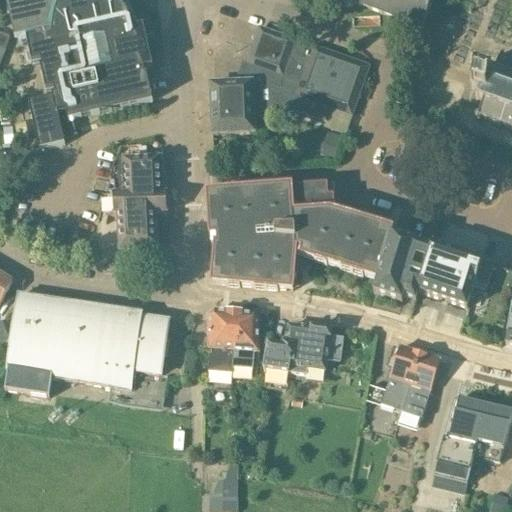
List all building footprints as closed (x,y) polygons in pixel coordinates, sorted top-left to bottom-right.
[(131,0),(17,0),(9,2),(7,2),(15,38),(43,32),(45,37),(28,41),(33,65),(42,63),(44,69),(42,70),(47,94),(55,92),(57,98),(29,104),(40,151),(65,145),(59,116),(67,114),(69,120),(153,102),(148,78),(146,78),(144,72),(154,70),(154,69),(148,46),(146,46),(145,40),(154,38),(149,14),(133,18),(129,0),(131,0)] [(418,0),(353,0),(409,23),(418,0)] [(298,98),(299,96),(316,48),(296,41),(260,28),(248,63),(243,62),(235,84),(241,83),(240,84),(253,84),(253,89),(265,88),(297,100),(298,98)] [(0,32),(0,48),(2,49),(6,51),(11,37),(0,32)] [(336,111),(352,117),(353,117),(371,66),(316,48),(299,96),(337,109),(336,111)] [(511,61),(504,58),(505,55),(502,54),(501,57),(497,56),(496,59),(500,60),(495,72),(487,69),(485,76),(478,74),(475,82),(472,90),(479,93),(476,100),(485,103),(480,115),(477,113),(476,116),(479,118),(478,121),(480,122),(481,119),(499,125),(497,128),(500,129),(501,126),(511,129),(511,61)] [(337,109),(299,96),(298,98),(297,100),(265,88),(253,89),(253,84),(240,84),(241,83),(235,84),(211,85),(213,136),(256,134),(255,112),(294,111),(293,110),(328,123),(326,129),(334,132),(335,128),(346,132),(352,117),(336,111),(337,109)] [(156,215),(156,216),(168,215),(167,195),(163,195),(161,160),(118,162),(114,178),(124,177),(126,197),(126,198),(140,197),(141,216),(156,215)] [(393,237),(392,236),(393,233),(386,230),(369,225),(335,215),(336,213),(335,200),(336,199),(335,187),(333,187),(276,191),(276,189),(225,193),(225,194),(209,195),(209,204),(207,207),(208,211),(210,214),(212,246),(216,247),(215,266),(213,269),(212,273),(214,276),(213,284),(228,286),(228,287),(241,288),(241,287),(254,288),(254,289),(278,292),(279,290),(294,292),(297,255),(316,261),(315,262),(328,266),(328,265),(341,269),(341,270),(364,277),(364,276),(379,280),(379,281),(393,237)] [(158,251),(156,216),(156,215),(141,216),(140,197),(126,198),(126,197),(116,198),(114,198),(115,218),(119,217),(120,253),(158,251)] [(408,242),(393,237),(379,281),(374,294),(403,304),(405,299),(417,303),(420,294),(418,293),(433,250),(421,247),(421,246),(408,242)] [(418,293),(420,294),(468,310),(476,286),(487,290),(494,268),(484,264),(434,247),(433,250),(418,293)] [(0,306),(9,291),(13,283),(0,275),(0,306)] [(156,377),(165,322),(140,319),(141,315),(19,297),(10,354),(8,372),(19,374),(68,381),(128,390),(130,373),(156,377)] [(232,333),(233,314),(216,313),(216,312),(210,318),(211,350),(209,375),(210,375),(209,391),(231,393),(232,380),(233,380),(233,372),(233,362),(238,362),(239,353),(234,353),(234,341),(241,341),(241,333),(232,333)] [(233,372),(233,380),(256,381),(258,365),(254,364),(255,354),(258,354),(260,322),(255,315),(255,316),(233,314),(232,333),(241,333),(241,341),(234,341),(234,353),(239,353),(238,362),(233,362),(233,372)] [(1,322),(0,322),(0,344),(9,341),(1,322)] [(312,331),(289,328),(288,340),(285,339),(284,348),(269,346),(265,372),(267,378),(266,389),(287,392),(289,376),(308,378),(309,371),(326,374),(328,361),(340,363),(343,341),(331,339),(332,332),(313,330),(312,331)] [(402,415),(422,355),(401,349),(391,380),(386,393),(369,388),(366,403),(382,407),(382,408),(402,415)] [(422,355),(402,415),(399,426),(418,433),(431,393),(432,393),(442,362),(422,355)] [(302,408),(304,399),(294,397),(292,406),(302,408)] [(474,457),(487,406),(460,399),(450,440),(444,439),(438,465),(439,466),(436,477),(469,485),(475,458),(474,457)] [(474,457),(475,458),(500,464),(504,451),(505,451),(511,422),(511,412),(487,406),(474,457)] [(213,481),(212,511),(238,511),(240,466),(229,466),(229,481),(213,481)]
